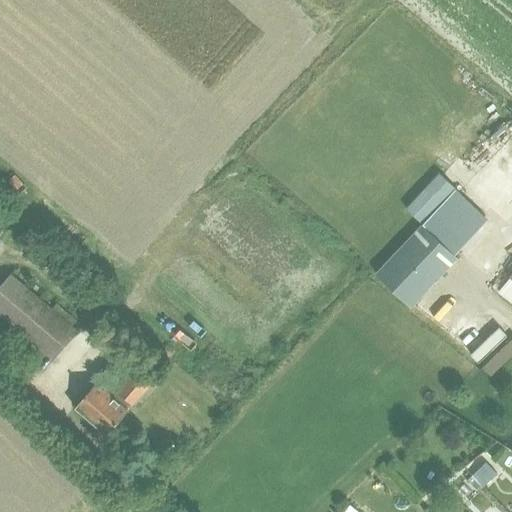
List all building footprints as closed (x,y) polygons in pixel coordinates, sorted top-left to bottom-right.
[(455,189),(441,175),(407,210),(422,224),(455,189)] [(378,271),(412,304),(457,258),(422,224),(378,271)] [(0,314),(53,359),(77,331),(71,326),(75,321),(57,305),(53,310),(10,274),(0,286),(0,314)] [(511,338),(482,368),(491,376),(511,355),(511,338)] [(133,404),(153,381),(122,354),(114,363),(130,377),(121,387),(117,383),(109,392),(98,382),(76,408),(107,435),(129,411),(117,400),(119,399),(124,403),(127,399),(133,404)] [(487,463),(473,477),(482,486),(496,473),(487,463)]
